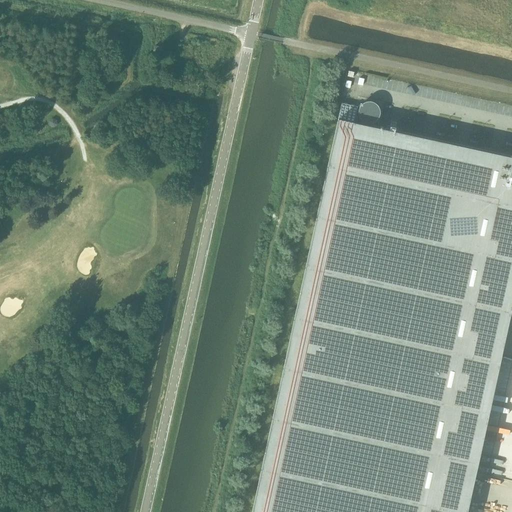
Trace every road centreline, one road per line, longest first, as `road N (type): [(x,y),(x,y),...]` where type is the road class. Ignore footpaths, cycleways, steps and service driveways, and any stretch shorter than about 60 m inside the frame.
road 1 (tertiary): [(144,511),(250,34)]
road 2 (unclassified): [(250,34),(96,0)]
